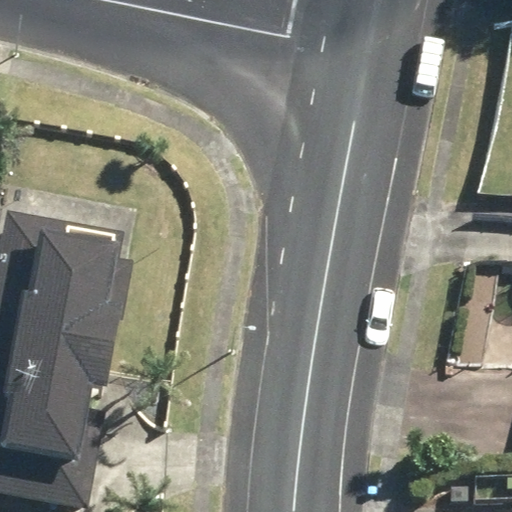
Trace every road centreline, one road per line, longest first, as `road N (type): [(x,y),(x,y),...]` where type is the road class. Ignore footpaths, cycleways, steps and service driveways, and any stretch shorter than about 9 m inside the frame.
road 1 (tertiary): [(369,58),(292,511)]
road 2 (residential): [(369,58),(95,0)]
